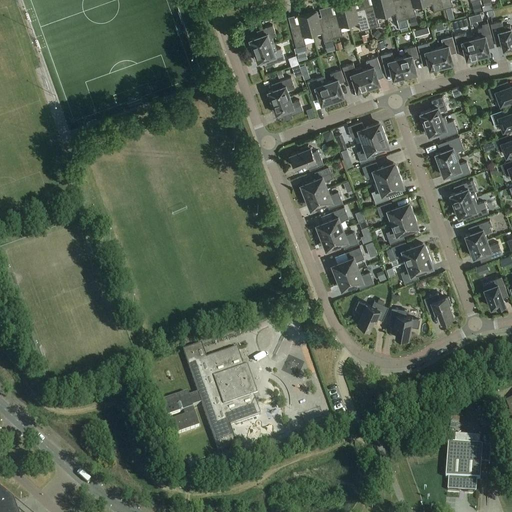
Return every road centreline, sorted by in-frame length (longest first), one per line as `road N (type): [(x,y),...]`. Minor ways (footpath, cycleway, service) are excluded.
road 1 (residential): [(393,98),(476,327)]
road 2 (residential): [(264,144),(351,347)]
road 3 (residential): [(214,0),(264,144)]
road 4 (tertiary): [(125,511),(14,420)]
road 5 (residential): [(264,144),(393,98)]
road 6 (residential): [(351,347),(401,363),(476,327)]
road 7 (residential): [(393,98),(511,67)]
